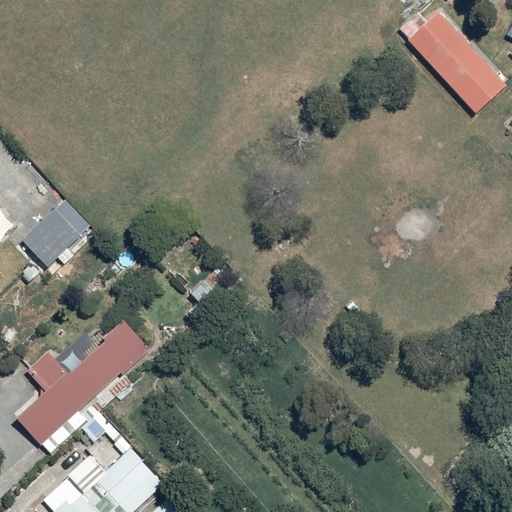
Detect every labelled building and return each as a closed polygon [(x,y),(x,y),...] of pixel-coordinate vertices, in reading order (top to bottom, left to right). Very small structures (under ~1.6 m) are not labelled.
[(511,85),(439,7),(428,17),(422,10),(401,30),(479,114),(511,85)] [(91,226),(69,201),(25,241),(49,267),(60,257),(66,263),(74,256),(80,250),(98,233),(91,226)] [(219,295),(205,279),(191,291),(206,307),(219,295)] [(131,381),(124,373),(153,346),(128,319),(70,374),(49,351),(28,370),(49,392),(20,419),(53,454),(82,427),(96,441),(103,434),(104,433),(124,454),(105,472),(89,455),(67,476),(75,485),(45,511),(141,511),(168,487),(164,483),(131,448),(112,426),(99,412),(131,381)] [(186,511),(169,493),(148,511),(186,511)]
